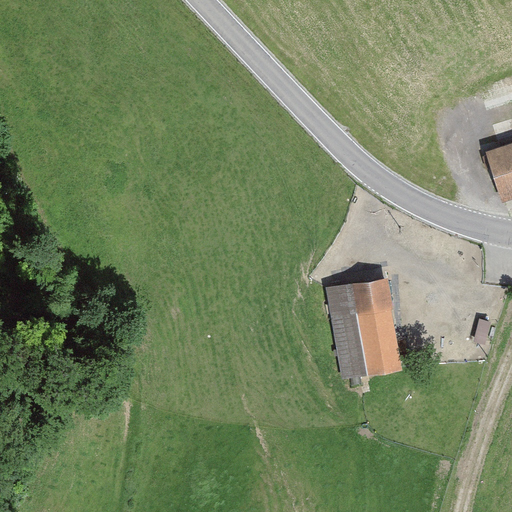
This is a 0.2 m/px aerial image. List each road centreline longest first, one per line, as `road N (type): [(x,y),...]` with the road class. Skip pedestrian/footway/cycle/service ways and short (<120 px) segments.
road 1 (tertiary): [(201,0),(386,186),(437,212),(511,233)]
road 2 (track): [(461,511),(511,356)]
